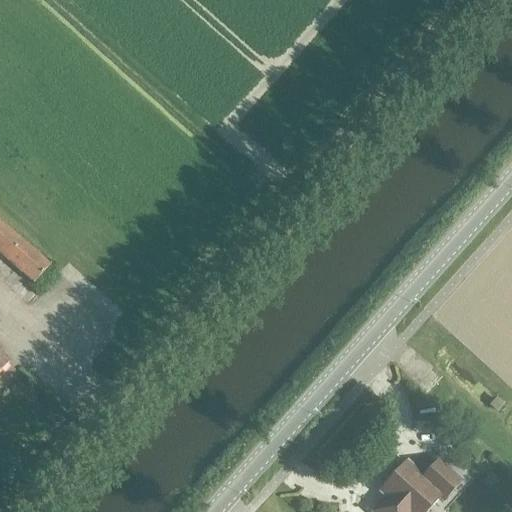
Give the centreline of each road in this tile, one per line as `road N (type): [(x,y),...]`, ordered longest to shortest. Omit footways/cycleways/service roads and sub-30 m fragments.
road 1 (unclassified): [(16,511),(473,0)]
road 2 (tertiary): [(214,511),(511,178)]
